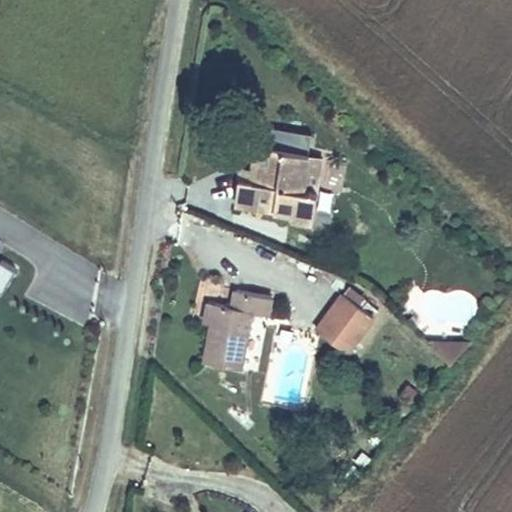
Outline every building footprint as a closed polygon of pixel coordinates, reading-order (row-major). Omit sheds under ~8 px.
[(284,164),(290,137),(242,129),(239,149),(239,161),(220,159),(216,180),(272,186),(271,194),(300,197),(303,166),(284,164)] [(307,138),(290,137),(284,164),(303,166),(307,138)] [(239,161),(239,149),(222,149),(220,159),(239,161)] [(0,283),(11,261),(0,255),(0,247),(5,239),(0,236),(0,283)] [(218,280),(205,279),(194,278),(192,297),(202,300),(200,342),(231,343),(235,289),(256,289),(256,270),(221,266),(218,280)] [(340,343),(367,310),(340,285),(314,317),(340,343)] [(418,331),(446,356),(467,331),(418,331)]
